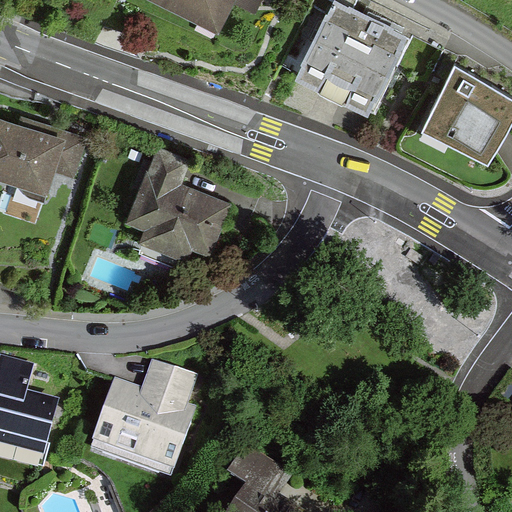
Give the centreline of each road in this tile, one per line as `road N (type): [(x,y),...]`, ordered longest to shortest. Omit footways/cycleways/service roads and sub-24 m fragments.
road 1 (residential): [(0,328),(128,335),(183,324),(237,297),(305,242),(343,167)]
road 2 (secondary): [(0,39),(343,167)]
road 3 (residential): [(482,511),(461,454),(472,395),(511,332)]
road 4 (secondary): [(343,167),(497,245)]
